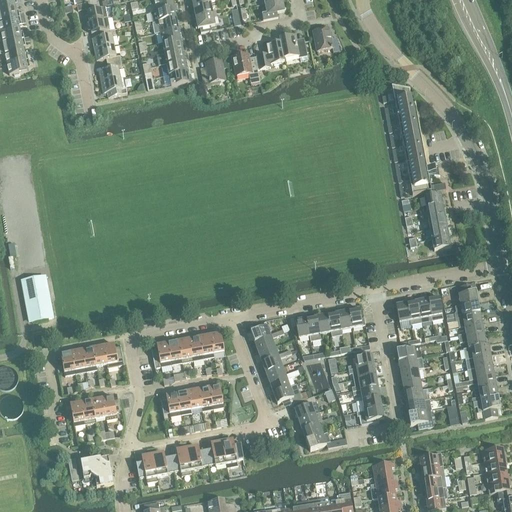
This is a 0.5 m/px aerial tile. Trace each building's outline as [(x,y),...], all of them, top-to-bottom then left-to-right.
[(16,0),(0,0),(0,11),(15,9),(14,2),(17,2),(16,0)] [(172,0),(165,0),(155,2),(157,13),(178,9),(177,5),(174,6),(172,0)] [(192,0),(193,4),(192,4),(193,7),(194,7),(194,9),(211,5),(209,0),(192,0)] [(267,15),(262,16),(263,22),(278,19),(277,15),(284,13),(284,11),(285,10),(284,9),(282,2),(265,5),(267,15)] [(132,12),(138,10),(137,3),(130,5),(132,12)] [(194,10),(193,10),(194,13),(195,13),(196,19),(216,15),(216,12),(212,13),(211,5),(194,9),(194,10)] [(15,9),(0,11),(0,22),(25,18),(24,14),(19,15),(16,15),(15,9)] [(88,20),(85,21),(86,25),(113,20),(110,9),(87,14),(88,20)] [(151,14),(153,25),(176,20),(175,13),(179,12),(178,9),(157,13),(151,14)] [(197,24),(195,24),(196,29),(198,29),(198,30),(200,30),(201,35),(211,33),(212,32),(211,28),(215,27),(214,19),(217,18),(216,15),(196,19),(197,24)] [(25,18),(0,22),(0,33),(19,30),(19,26),(26,25),(25,18)] [(91,35),(101,33),(115,30),(113,20),(86,25),(87,29),(90,29),(91,35)] [(153,25),(154,32),(155,35),(161,34),(182,30),(182,26),(178,27),(176,20),(153,25)] [(0,33),(0,44),(24,40),(24,36),(21,36),(19,30),(0,33)] [(102,39),(92,41),(95,52),(114,48),(112,37),(116,37),(115,30),(101,33),(102,39)] [(184,41),(182,30),(161,34),(163,45),(184,41)] [(333,54),(340,53),(337,39),(331,40),(329,30),(313,33),(317,53),(332,50),(333,54)] [(295,37),(280,40),(280,44),(281,44),(284,60),(299,57),(299,59),(307,58),(304,43),(296,44),(295,37)] [(24,40),(0,44),(0,54),(0,56),(5,55),(24,51),(22,45),(30,43),(29,39),(24,40)] [(186,51),(186,48),(184,41),(163,45),(165,55),(186,51)] [(260,58),(255,59),(258,71),(270,69),(270,66),(285,63),(284,60),(281,44),(280,44),(266,47),(267,56),(259,57),(260,58)] [(116,58),(114,48),(95,52),(97,62),(106,60),(107,66),(121,63),(120,57),(116,58)] [(24,51),(5,55),(7,65),(29,61),(28,57),(25,58),(24,51)] [(188,62),(186,51),(165,55),(167,66),(188,62)] [(260,83),(258,71),(255,59),(249,60),(248,56),(233,59),(236,77),(249,74),(251,85),(260,83)] [(29,61),(7,65),(9,76),(13,76),(14,77),(14,78),(19,77),(20,76),(19,74),(28,73),(27,66),(29,65),(29,61)] [(167,66),(169,77),(190,72),(188,62),(167,66)] [(206,65),(207,72),(201,73),(204,92),(211,90),(211,88),(220,86),(221,84),(221,82),(225,81),(222,65),(221,62),(206,65)] [(99,73),(101,84),(121,80),(119,70),(122,69),(121,63),(107,66),(108,71),(99,73)] [(143,70),(146,81),(152,80),(150,69),(143,70)] [(190,72),(169,77),(171,88),(189,84),(193,83),(190,72)] [(126,90),(123,91),(121,80),(101,84),(103,95),(107,94),(108,100),(128,96),(126,90)] [(155,91),(154,86),(152,80),(146,81),(147,88),(148,92),(155,91)] [(392,88),(396,109),(412,107),(411,99),(409,91),(410,91),(392,88)] [(424,171),(412,107),(396,109),(412,197),(429,194),(425,176),(434,177),(440,177),(439,171),(438,166),(437,166),(438,169),(435,169),(424,171)] [(441,195),(424,198),(426,209),(443,206),(444,206),(443,199),(441,200),(441,195)] [(443,210),(443,206),(426,209),(428,220),(445,217),(446,216),(445,210),(443,210)] [(447,220),(445,221),(445,217),(428,220),(430,230),(447,227),(448,227),(447,220)] [(430,230),(432,241),(449,238),(450,238),(449,231),(447,231),(447,227),(430,230)] [(451,242),(449,242),(449,238),(432,241),(434,252),(451,249),(451,248),(452,248),(451,242)] [(409,245),(405,246),(406,251),(407,251),(409,260),(409,263),(417,261),(416,256),(414,249),(417,249),(416,244),(409,245)] [(46,277),(21,282),(29,325),(54,320),(46,277)] [(475,286),(457,290),(461,307),(478,304),(476,293),(475,286)] [(443,321),(439,299),(428,301),(432,323),(443,321)] [(422,325),(432,323),(428,301),(417,303),(422,325)] [(417,303),(407,305),(410,322),(409,322),(410,327),(422,325),(417,303)] [(454,315),(446,317),(447,321),(480,315),(478,304),(461,307),(455,308),(456,313),(454,315)] [(396,307),(399,324),(409,322),(410,322),(407,305),(396,307)] [(360,310),(349,312),(352,330),(363,328),(365,327),(364,320),(361,320),(360,310)] [(349,312),(338,314),(341,332),(352,330),(349,312)] [(338,314),(327,316),(331,334),(332,339),(342,337),(341,332),(338,314)] [(447,321),(446,321),(447,325),(456,323),(457,323),(459,330),(465,329),(482,325),(481,320),(480,315),(447,321)] [(327,316),(317,318),(320,336),(331,334),(327,316)] [(317,318),(306,320),(309,338),(310,343),(320,341),(319,336),(320,336),(317,318)] [(306,320),(295,322),(299,340),(309,338),(306,320)] [(262,326),(253,329),(251,331),(251,334),(255,344),(271,338),(272,340),(278,338),(276,334),(270,336),(269,333),(271,332),(269,328),(267,328),(266,324),(262,326)] [(466,335),(458,337),(459,341),(484,336),(482,325),(465,329),(466,335)] [(225,357),(221,335),(210,337),(214,359),(225,357)] [(484,336),(459,341),(459,345),(467,343),(469,349),(469,350),(488,346),(486,346),(484,336)] [(204,361),(214,359),(210,337),(200,339),(204,361)] [(441,337),(435,338),(436,342),(436,345),(444,344),(447,343),(446,338),(441,339),(441,337)] [(258,355),(275,348),(272,340),(271,338),(255,344),(258,355)] [(200,339),(189,341),(193,363),(204,361),(200,339)] [(193,363),(189,341),(178,343),(182,365),(193,363)] [(178,343),(168,345),(172,367),(182,365),(178,343)] [(172,367),(168,345),(157,347),(157,349),(151,350),(155,370),(172,367)] [(115,348),(114,346),(104,348),(107,366),(107,370),(124,367),(121,347),(115,348)] [(469,349),(463,351),(464,357),(465,361),(490,357),(488,346),(469,350),(469,349)] [(104,348),(93,350),(96,368),(97,368),(107,366),(104,348)] [(284,355),(278,357),(275,348),(258,355),(262,365),(279,358),(279,361),(285,358),(284,355)] [(414,349),(396,352),(399,363),(422,359),(420,348),(414,349)] [(345,349),(339,350),(340,352),(334,353),(335,357),(346,355),(345,349)] [(96,368),(93,350),(82,352),(86,374),(97,372),(97,368),(96,368)] [(82,352),(72,354),(76,376),(86,374),(82,352)] [(61,356),(65,378),(76,376),(72,354),(61,356)] [(348,368),(349,372),(374,367),(372,356),(354,360),(356,367),(348,368)] [(490,357),(465,361),(466,365),(474,364),(475,370),(475,371),(492,367),(490,357)] [(266,375),(282,369),(279,361),(279,358),(262,365),(266,375)] [(424,370),(422,359),(399,363),(400,374),(418,371),(424,370)] [(0,370),(0,381),(7,387),(17,374),(5,364),(0,370)] [(349,376),(352,375),(354,382),(376,378),(374,367),(349,372),(349,376)] [(475,370),(467,372),(468,379),(469,383),(494,378),(492,367),(475,371),(475,370)] [(291,375),(286,377),(282,369),(266,375),(270,385),(286,379),(287,381),(293,379),(291,375)] [(402,385),(420,381),(418,371),(400,374),(402,385)] [(378,389),(376,378),(354,382),(355,389),(352,389),(353,393),(378,389)] [(459,384),(455,385),(455,389),(467,387),(470,387),(478,385),(479,392),(496,389),(494,378),(469,383),(459,384)] [(286,379),(270,385),(273,395),(290,389),(287,381),(286,379)] [(422,392),(420,381),(402,385),(404,395),(428,391),(422,392)] [(220,387),(209,389),(213,412),(224,410),(220,387)] [(289,408),(301,403),(302,403),(296,387),(290,389),(273,395),(277,405),(287,402),(289,408)] [(209,389),(198,391),(202,410),(202,414),(213,412),(209,389)] [(362,402),(380,399),(378,389),(353,393),(353,397),(361,396),(362,402)] [(480,399),(472,400),(473,404),(498,399),(496,389),(479,392),(480,399)] [(428,391),(404,395),(406,406),(430,401),(428,395),(433,394),(432,390),(428,391)] [(198,391),(188,393),(191,412),(202,410),(198,391)] [(188,393),(177,395),(181,418),(192,416),(191,412),(188,393)] [(161,402),(164,417),(166,417),(170,416),(170,420),(181,418),(177,395),(166,397),(167,401),(161,402)] [(0,405),(0,412),(0,413),(2,417),(5,419),(9,421),(14,421),(18,419),(21,417),(23,413),(24,409),(23,405),(21,401),(18,398),(14,397),(9,397),(5,398),(2,401),(0,405)] [(117,420),(113,398),(102,400),(106,419),(106,423),(117,420)] [(303,409),(295,412),(299,422),(315,416),(319,414),(315,404),(316,404),(314,398),(302,403),(301,403),(303,409)] [(356,410),(357,414),(382,410),(380,399),(362,402),(364,409),(356,410)] [(498,399),(473,404),(474,408),(474,409),(477,409),(478,414),(483,413),(485,421),(491,420),(498,419),(497,411),(500,410),(498,399)] [(95,421),(106,419),(102,400),(92,402),(95,421)] [(432,412),(430,401),(406,406),(408,416),(432,412)] [(92,402),(81,404),(85,426),(96,424),(95,421),(92,402)] [(70,406),(74,429),(85,426),(81,404),(70,406)] [(379,422),(384,421),(382,410),(357,414),(357,418),(360,418),(362,428),(379,424),(379,422)] [(431,413),(432,412),(408,416),(410,427),(418,426),(419,432),(434,429),(431,413)] [(319,414),(315,416),(299,422),(303,432),(331,422),(331,420),(322,423),(319,414)] [(303,432),(306,442),(323,436),(320,428),(332,423),(331,422),(303,432)] [(177,430),(168,432),(169,439),(178,437),(177,430)] [(99,443),(106,441),(110,441),(109,434),(105,435),(105,433),(98,434),(99,443)] [(306,442),(310,453),(327,447),(328,451),(347,447),(346,441),(330,444),(327,434),(323,436),(306,442)] [(94,436),(87,438),(89,445),(96,443),(94,436)] [(234,443),(222,445),(226,466),(227,470),(238,468),(237,462),(243,461),(244,461),(241,444),(234,445),(234,443)] [(211,449),(206,450),(209,467),(215,466),(215,468),(226,466),(222,445),(211,447),(211,449)] [(199,449),(188,451),(192,473),(203,471),(202,469),(209,467),(206,450),(199,451),(199,449)] [(483,460),(484,464),(484,465),(506,461),(505,456),(504,456),(503,450),(481,454),(482,460),(483,460)] [(177,455),(171,457),(174,474),(180,473),(182,479),(192,477),(192,473),(188,451),(176,454),(177,455)] [(416,466),(420,466),(421,472),(443,468),(441,455),(436,456),(436,458),(416,462),(416,466)] [(164,456),(153,458),(157,479),(168,477),(168,475),(174,474),(171,457),(165,458),(164,456)] [(142,462),(136,463),(139,480),(146,479),(147,485),(158,483),(157,479),(153,458),(142,460),(142,462)] [(108,459),(81,464),(84,481),(84,480),(90,479),(92,477),(98,481),(96,483),(97,489),(114,486),(108,459)] [(485,470),(485,475),(506,472),(505,466),(507,466),(506,461),(484,465),(484,464),(483,464),(484,471),(485,470)] [(372,468),(374,479),(392,477),(391,470),(395,470),(394,465),(372,468)] [(445,479),(443,468),(421,472),(422,478),(418,479),(419,483),(445,479)] [(485,481),(486,481),(487,485),(487,486),(509,482),(508,477),(507,477),(506,472),(485,475),(484,475),(485,481)] [(370,487),(371,491),(397,487),(397,482),(393,483),(392,477),(374,479),(375,486),(370,487)] [(445,490),(446,490),(445,479),(419,483),(420,488),(424,487),(425,493),(445,490)] [(489,497),(496,496),(510,494),(509,488),(510,488),(509,482),(487,486),(487,485),(486,486),(487,492),(488,492),(489,497)] [(398,491),(397,487),(371,491),(373,501),(378,501),(395,498),(394,492),(398,491)] [(447,500),(445,490),(425,493),(426,499),(422,500),(423,504),(444,501),(447,500)] [(511,511),(511,493),(510,494),(496,496),(497,504),(502,503),(503,511),(511,511)] [(352,511),(350,495),(339,497),(341,511),(352,511)] [(341,511),(339,497),(338,497),(339,503),(329,504),(330,511),(341,511)] [(378,501),(379,511),(401,508),(400,503),(396,504),(395,498),(378,501)] [(224,501),(208,503),(208,511),(224,511),(235,510),(234,506),(225,507),(224,501)] [(427,511),(445,511),(446,511),(444,501),(423,504),(423,509),(427,508),(427,511)] [(296,504),(297,510),(297,511),(308,511),(307,503),(296,504)] [(307,503),(308,511),(319,511),(318,506),(308,508),(307,503)]
